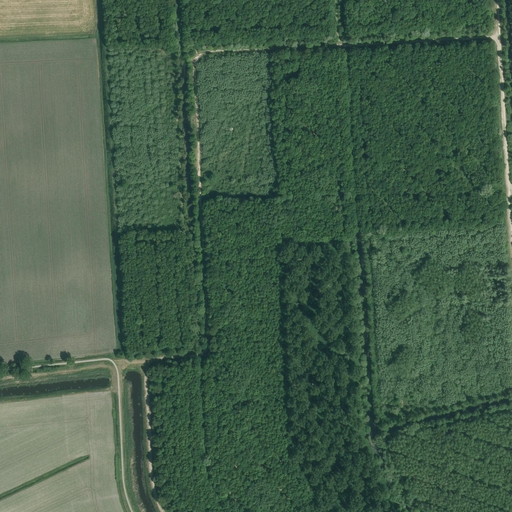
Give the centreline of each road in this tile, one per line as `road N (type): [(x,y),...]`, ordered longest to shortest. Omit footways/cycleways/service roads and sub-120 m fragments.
road 1 (track): [(499,37),(192,57),(207,345),(195,356),(113,363)]
road 2 (track): [(145,361),(150,469),(162,511)]
